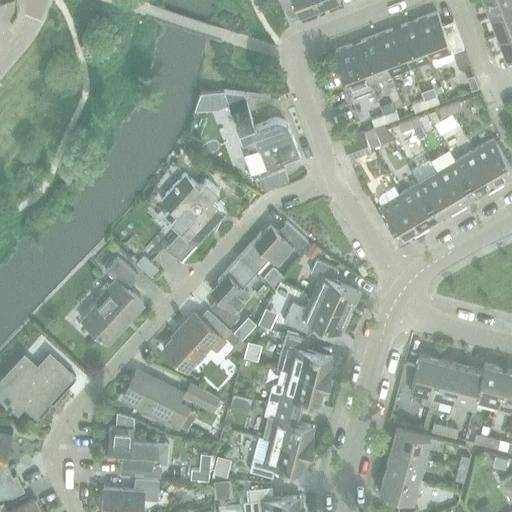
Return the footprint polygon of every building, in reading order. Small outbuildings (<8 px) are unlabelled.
[(294,0),(298,11),(319,3),(317,0),(281,0),(283,3),(289,0),(294,0)] [(511,0),(484,0),(490,14),(511,5),(511,0)] [(498,34),(511,28),(511,5),(490,14),(498,34)] [(437,10),(416,18),(430,53),(431,52),(436,63),(451,57),(453,54),(452,49),(464,45),(453,18),(442,22),(437,10)] [(409,60),(430,53),(416,18),(396,25),(409,60)] [(389,68),(409,60),(396,25),(376,33),(389,68)] [(511,28),(498,34),(505,54),(511,51),(511,28)] [(369,76),(389,68),(376,33),(356,41),(369,76)] [(348,84),(369,76),(356,41),(335,48),(348,84)] [(272,113),(269,106),(271,94),(224,88),(235,119),(236,119),(243,137),(245,141),(249,144),(253,145),(258,144),(266,166),(300,154),(287,120),(286,118),(285,116),(283,114),(281,113),(279,113),(276,112),(274,112),(272,113)] [(436,92),(424,97),(427,105),(439,101),(436,92)] [(424,97),(411,102),(415,110),(427,105),(424,97)] [(458,99),(449,103),(452,110),(461,107),(458,99)] [(452,110),(449,103),(440,106),(442,114),(452,110)] [(395,108),(383,112),(386,121),(398,116),(395,108)] [(383,112),(371,117),(374,125),(386,121),(383,112)] [(417,115),(408,118),(411,126),(420,122),(417,115)] [(411,126),(408,118),(399,122),(401,129),(411,126)] [(373,125),(364,129),(367,136),(376,133),(373,125)] [(349,155),(370,147),(364,129),(342,137),(349,155)] [(474,147),(493,180),(511,168),(511,167),(493,136),(474,147)] [(474,191),(493,180),(474,147),(455,158),(474,191)] [(454,159),(448,149),(431,159),(437,169),(456,202),(474,191),(455,158),(454,159)] [(437,213),(456,202),(437,169),(418,180),(437,213)] [(185,170),(161,197),(175,210),(169,217),(196,243),(213,224),(215,226),(216,224),(215,223),(227,209),(212,196),(219,188),(206,177),(199,184),(185,170)] [(419,224),(437,213),(418,180),(399,191),(419,224)] [(399,192),(394,183),(382,190),(380,193),(379,197),(380,201),(381,202),(380,203),(399,235),(419,224),(399,191),(399,192)] [(239,254),(256,269),(270,254),(277,261),(292,244),(298,250),(308,239),(286,219),(277,229),(270,223),(262,232),(260,230),(239,254)] [(107,340),(143,301),(127,286),(139,273),(118,254),(105,268),(115,277),(99,294),(101,296),(82,317),(107,340)] [(231,323),(239,313),(234,308),(263,276),(256,269),(239,254),(217,278),(219,279),(211,288),(218,294),(209,303),(231,323)] [(311,293),(349,310),(353,301),(355,302),(360,290),(333,278),(338,267),(316,257),(311,269),(320,274),(311,293)] [(345,319),(349,310),(311,293),(306,306),(292,299),(284,319),(309,330),(314,319),(341,332),(346,320),(345,319)] [(216,348),(225,338),(194,309),(178,327),(179,328),(163,346),(186,368),(210,342),(216,348)] [(234,330),(227,337),(237,347),(244,339),(234,330)] [(286,331),(280,351),(291,353),(288,368),(328,379),(331,366),(329,366),(332,355),(306,348),(309,337),(286,331)] [(429,401),(440,358),(419,352),(416,363),(404,360),(398,383),(423,389),(420,399),(429,401)] [(75,376),(50,353),(37,366),(24,354),(1,379),(9,386),(2,394),(17,408),(24,400),(39,414),(75,376)] [(452,397),(461,363),(440,358),(429,401),(438,404),(440,394),(452,397)] [(496,400),(505,366),(484,361),(482,368),(475,395),(476,395),(496,400)] [(482,368),(461,363),(452,397),(474,403),(476,395),(475,395),(482,368)] [(271,387),(268,400),(291,406),(294,394),(320,401),(323,390),(325,391),(328,379),(288,368),(279,366),(276,379),(274,379),(272,380),(271,387)] [(511,404),(511,367),(505,366),(496,400),(511,404)] [(176,422),(185,404),(175,399),(179,390),(138,369),(124,396),(176,422)] [(213,408),(219,396),(190,382),(184,393),(213,408)] [(268,413),(262,435),(310,448),(313,435),(311,435),(314,424),(288,417),(291,406),(268,400),(264,412),(268,413)] [(432,429),(444,432),(446,423),(434,420),(432,429)] [(446,423),(444,432),(455,435),(457,426),(446,423)] [(119,455),(118,470),(159,473),(159,460),(155,460),(157,439),(132,437),(133,426),(110,424),(107,454),(119,455)] [(441,447),(443,438),(396,426),(390,447),(424,456),(427,443),(441,447)] [(13,473),(4,456),(11,433),(0,428),(0,494),(13,493),(24,487),(16,471),(13,473)] [(474,440),(486,443),(488,434),(476,431),(474,440)] [(310,448),(270,437),(258,434),(249,469),(273,475),(276,463),(302,470),(305,459),(307,460),(310,448)] [(488,434),(486,443),(497,446),(499,437),(488,434)] [(419,477),(424,456),(390,447),(385,468),(419,477)] [(193,477),(211,479),(213,453),(203,452),(202,468),(194,467),(193,477)] [(458,465),(467,467),(470,456),(461,453),(458,465)] [(464,479),(467,467),(458,465),(455,477),(464,479)] [(413,498),(419,477),(385,468),(379,489),(413,498)] [(511,471),(500,478),(509,497),(511,495),(511,471)] [(157,497),(159,477),(135,475),(134,487),(103,485),(102,511),(111,511),(141,511),(143,496),(157,497)] [(262,511),(304,511),(304,504),(301,505),(300,494),(273,497),(272,485),(248,487),(250,508),(262,507),(262,511)] [(41,511),(34,498),(8,511),(3,500),(0,501),(0,511),(41,511)]
